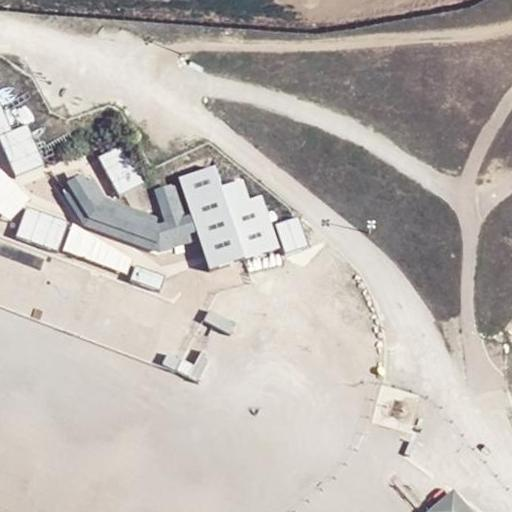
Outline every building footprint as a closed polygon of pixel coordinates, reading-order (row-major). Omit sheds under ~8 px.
[(92,186),(71,201),(83,217),(104,203),(92,186)] [(155,226),(105,209),(98,228),(148,245),(155,226)] [(259,241),(265,221),(245,214),(242,219),(234,217),(221,217),(219,213),(199,220),(200,223),(191,227),(185,209),(165,216),(178,251),(197,243),(196,241),(205,236),(207,240),(226,232),(225,227),(233,227),(239,229),(239,234),(259,241)] [(294,231),(274,224),(268,245),(287,251),(294,231)] [(473,511),(457,491),(430,511),(473,511)]
